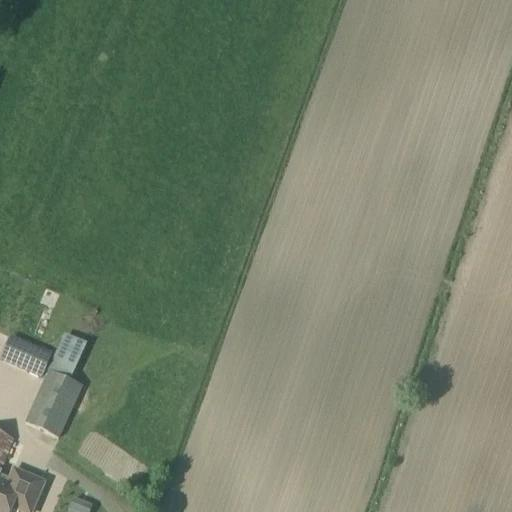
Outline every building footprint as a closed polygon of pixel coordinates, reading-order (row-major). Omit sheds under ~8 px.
[(45,308),(41,328),(51,330),(56,311),(45,308)] [(64,338),(47,374),(67,383),(85,348),(64,338)] [(37,352),(26,375),(39,382),(50,358),(37,352)] [(47,374),(23,426),(58,443),(82,390),(67,383),(47,374)] [(95,466),(108,425),(83,418),(70,459),(95,466)] [(0,511),(8,511),(10,509),(15,511),(31,511),(42,486),(13,473),(7,487),(0,483),(0,475),(1,474),(0,473),(13,444),(0,437),(0,511)]
